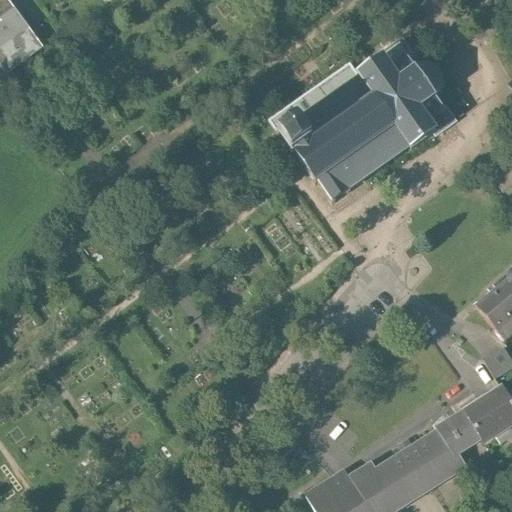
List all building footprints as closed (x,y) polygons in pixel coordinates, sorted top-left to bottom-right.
[(0,0),(0,23),(13,14),(2,0),(0,0)] [(0,53),(27,33),(13,14),(0,23),(0,53)] [(41,53),(27,33),(0,53),(0,71),(6,79),(41,53)] [(323,191),(332,205),(408,154),(410,156),(434,140),(419,119),(435,108),(416,79),(401,89),(386,67),(279,139),(317,195),(323,191)] [(511,279),(475,311),(503,343),(511,335),(511,279)] [(511,364),(502,349),(482,362),(494,380),(511,368),(511,364)] [(511,428),(511,407),(501,389),(462,412),(479,439),(483,446),(494,439),(499,447),(511,439),(511,437),(508,431),(511,428)] [(462,412),(436,430),(453,454),(479,439),(462,412)] [(390,511),(461,467),(453,454),(436,430),(352,484),(344,472),(304,498),(312,511),(390,511)] [(511,503),(511,490),(483,446),(479,439),(453,454),(461,467),(472,461),(502,510),(511,503)] [(268,489),(254,508),(259,511),(265,511),(277,496),(268,489)]
